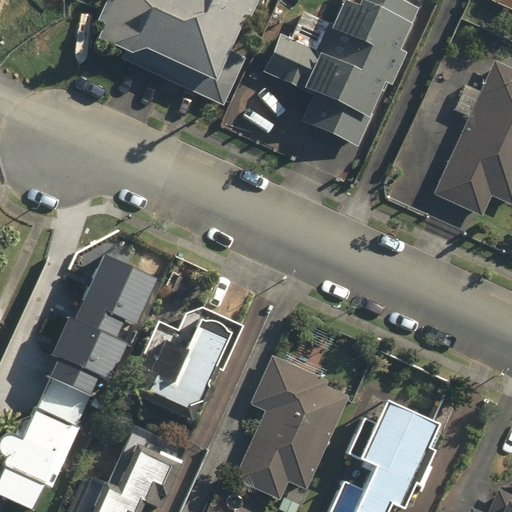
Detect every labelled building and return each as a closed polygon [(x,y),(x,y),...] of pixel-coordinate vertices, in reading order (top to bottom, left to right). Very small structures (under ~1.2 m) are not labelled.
[(106,0),(97,21),(105,24),(98,38),(122,49),(118,58),(221,108),(248,53),(230,45),(245,13),(252,17),(260,0),(106,0)] [(303,11),(290,38),(279,33),(262,70),(313,94),(301,121),(355,145),(384,83),(391,86),(406,52),(397,48),(416,6),(401,0),(343,0),(332,24),(303,11)] [(511,0),(490,0),(489,2),(511,12),(511,0)] [(467,120),(434,193),(484,216),(493,195),(511,203),(511,68),(493,60),(479,91),(466,85),(452,114),(467,120)] [(6,456),(7,457),(0,472),(0,495),(31,509),(42,483),(52,488),(131,304),(88,286),(87,285),(85,284),(84,283),(82,283),(81,283),(79,283),(78,283),(76,283),(75,284),(73,284),(72,285),(71,286),(69,287),(68,288),(67,289),(66,290),(66,291),(65,293),(65,294),(64,296),(64,297),(64,299),(64,300),(65,302),(65,303),(66,305),(66,306),(67,307),(68,309),(69,310),(71,311),(72,311),(73,312),(75,313),(76,313),(22,439),(16,437),(15,436),(14,435),(13,435),(11,434),(10,434),(9,434),(8,434),(7,434),(6,434),(4,435),(3,435),(2,436),(1,437),(0,437),(0,452),(1,453),(2,454),(3,455),(4,456),(5,456),(6,456)] [(243,325),(201,305),(185,312),(177,330),(155,320),(135,361),(149,367),(136,395),(188,420),(213,367),(221,371),(243,325)] [(264,411),(235,481),(271,496),(266,506),(279,511),(296,511),(346,394),(319,383),(321,377),(273,356),(252,406),(264,411)] [(344,480),(328,511),(386,511),(391,504),(402,510),(414,485),(418,486),(434,453),(425,448),(437,422),(387,398),(375,424),(362,418),(344,456),(370,469),(361,488),(344,480)] [(86,472),(66,511),(139,511),(144,504),(153,508),(182,448),(135,425),(107,483),(86,472)] [(479,511),(471,508),(469,511),(511,511),(511,496),(511,498),(500,492),(490,511),(479,511)]
